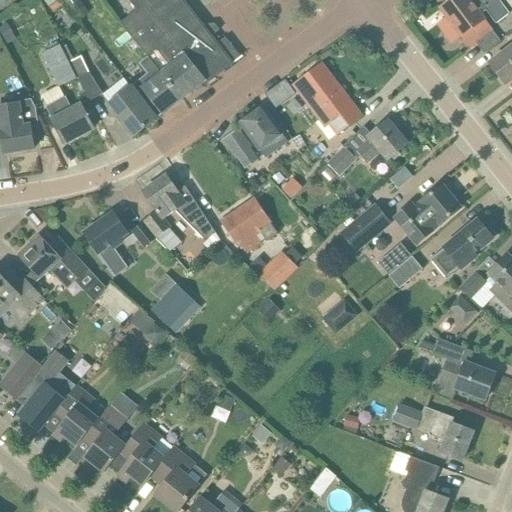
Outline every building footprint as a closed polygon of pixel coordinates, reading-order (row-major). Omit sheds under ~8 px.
[(62,0),(52,0),(47,3),(54,12),(65,4),(62,0)] [(62,0),(65,4),(79,22),(90,12),(80,0),(62,0)] [(140,0),(128,0),(136,10),(122,22),(149,57),(162,73),(167,80),(183,98),(205,81),(190,64),(178,49),(140,0)] [(140,0),(178,49),(190,64),(205,81),(207,84),(233,63),(241,57),(226,38),(218,44),(212,37),(220,30),(215,23),(208,24),(204,27),(183,0),(140,0)] [(451,0),(440,8),(462,37),(463,36),(471,48),(477,44),(484,54),(501,41),(485,19),(486,19),(482,14),(486,11),(496,24),(510,14),(500,0),(451,0)] [(92,101),(72,61),(70,62),(61,45),(59,46),(54,35),(40,42),(56,75),(54,76),(59,87),(79,78),(90,102),(92,101)] [(506,83),(511,78),(511,47),(491,63),(506,83)] [(72,61),(92,101),(103,94),(82,57),(72,61)] [(183,98),(167,80),(162,73),(149,57),(140,64),(151,79),(143,86),(127,65),(119,72),(157,119),(183,98)] [(338,136),(347,129),(363,117),(322,63),(294,85),(321,120),(324,118),(338,136)] [(134,136),(157,119),(119,72),(130,87),(109,104),(134,136)] [(66,96),(46,107),(65,143),(95,128),(82,104),(73,109),(66,96)] [(35,99),(0,104),(0,125),(5,153),(35,148),(32,128),(39,127),(35,99)] [(283,133),(276,123),(264,106),(240,123),(260,150),(261,150),(266,158),(288,142),(282,134),(283,133)] [(389,160),(393,157),(408,144),(389,120),(369,136),(363,129),(342,146),(344,148),(317,175),(330,187),(340,176),(341,177),(357,160),(361,157),(367,165),(369,163),(382,152),(389,160)] [(241,158),(251,151),(236,131),(226,138),(241,158)] [(300,135),(293,139),(299,150),(307,146),(300,135)] [(402,168),(388,179),(394,188),(409,177),(402,168)] [(181,194),(178,191),(167,176),(144,192),(158,212),(146,221),(159,237),(172,227),(165,219),(172,214),(176,210),(207,242),(218,232),(186,186),(185,187),(187,190),(181,194)] [(412,204),(396,217),(418,244),(433,231),(433,230),(440,223),(441,224),(461,208),(453,198),(456,196),(448,186),(445,188),(442,185),(422,201),(423,202),(415,208),(412,204)] [(279,234),(267,216),(255,200),(223,222),(238,244),(239,243),(246,253),(262,242),(255,232),(260,229),(268,241),(279,234)] [(376,206),(343,233),(357,250),(390,223),(376,206)] [(128,232),(127,231),(114,213),(85,234),(99,253),(116,276),(129,267),(114,247),(122,242),(120,238),(128,232)] [(477,256),(476,253),(494,238),(490,234),(493,231),(485,222),(482,225),(479,220),(445,248),(431,259),(448,279),(462,268),(477,256)] [(145,247),(159,237),(146,221),(133,231),(145,247)] [(40,236),(20,255),(34,270),(25,280),(33,288),(51,270),(69,289),(90,270),(65,243),(56,252),(40,236)] [(509,305),(511,302),(511,303),(511,258),(507,254),(489,272),(500,283),(493,290),(509,305)] [(280,257),(263,273),(278,288),(295,271),(280,257)] [(422,268),(413,257),(390,276),(400,287),(422,268)] [(471,301),(488,283),(476,272),(460,290),(471,301)] [(33,288),(25,280),(15,290),(0,274),(0,312),(7,306),(22,322),(45,300),(33,288)] [(153,309),(152,310),(176,332),(191,315),(187,312),(196,301),(191,297),(176,284),(166,294),(162,300),(159,303),(153,309)] [(481,315),(462,296),(450,308),(469,327),(481,315)] [(323,318),(336,334),(357,318),(343,301),(323,318)] [(142,332),(151,321),(137,309),(127,320),(142,332)] [(62,321),(53,330),(63,340),(72,331),(62,321)] [(473,351),(454,344),(438,338),(433,353),(448,359),(440,381),(487,399),(496,374),(468,364),(473,351)] [(75,388),(58,374),(68,362),(56,352),(43,367),(29,385),(38,392),(19,415),(40,432),(56,412),(75,388)] [(29,385),(43,367),(26,353),(0,385),(18,399),(29,385)] [(76,386),(75,388),(56,412),(66,420),(54,434),(74,450),(83,439),(99,420),(87,410),(94,401),(76,386)] [(99,420),(83,439),(93,447),(85,456),(105,472),(122,452),(126,446),(115,437),(122,428),(122,427),(130,418),(112,403),(104,413),(99,420)] [(474,431),(453,423),(455,418),(425,407),(422,413),(400,405),(394,420),(435,436),(434,439),(444,443),(441,452),(463,460),(474,431)] [(144,485),(151,475),(165,458),(154,449),(162,438),(144,423),(126,446),(122,452),(131,460),(118,476),(127,483),(132,476),(144,485)] [(177,511),(178,511),(191,497),(200,485),(187,475),(195,465),(174,447),(165,458),(151,475),(164,485),(156,495),(177,511)] [(440,468),(410,456),(405,471),(409,472),(403,487),(408,488),(402,503),(402,505),(402,507),(404,511),(443,511),(449,499),(427,491),(431,481),(435,482),(440,468)] [(320,496),(329,472),(317,467),(308,491),(320,496)] [(236,511),(238,511),(243,505),(225,491),(212,507),(201,497),(188,511),(236,511)]
